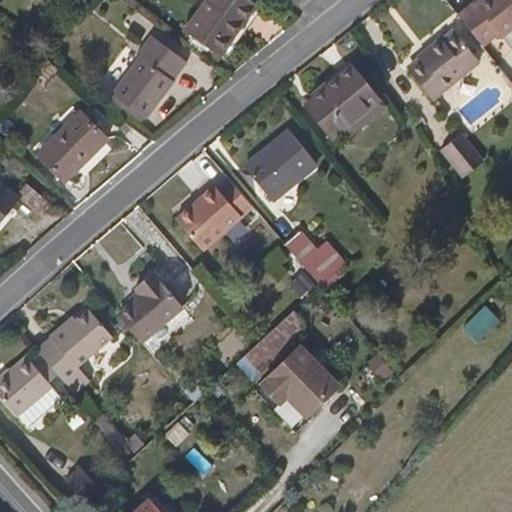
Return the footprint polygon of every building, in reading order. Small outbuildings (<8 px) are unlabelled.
[(260,3),(255,0),(213,0),(190,34),(224,56),(260,3)] [(478,0),(473,0),(458,13),(484,46),(500,34),(503,38),(511,30),(511,0),(485,0),(481,4),(478,0)] [(439,101),(484,66),(451,27),(408,62),(439,101)] [(193,58),(155,32),(142,51),(147,56),(120,93),(153,116),(193,58)] [(353,64),(309,103),(337,135),(349,125),(355,133),(388,103),(353,64)] [(81,112),(38,154),(64,181),(108,140),(81,112)] [(295,131),(251,169),(280,202),(324,165),(295,131)] [(453,134),(433,149),(457,178),(475,163),(453,134)] [(261,208),(237,181),(227,190),(223,186),(182,219),(209,252),(261,208)] [(0,225),(20,207),(37,222),(49,211),(26,189),(14,200),(0,186),(0,225)] [(325,283),(347,261),(329,240),(320,248),(304,230),(290,242),(325,283)] [(126,316),(148,344),(188,310),(160,276),(142,290),(146,293),(134,302),(138,306),(126,316)] [(56,340),(43,351),(46,355),(65,378),(80,396),(96,381),(84,366),(119,337),(97,310),(83,323),(78,317),(53,336),(56,340)] [(305,347),(262,390),(300,429),(344,384),(305,347)] [(379,352),(366,360),(381,382),(393,373),(379,352)] [(65,378),(46,355),(37,363),(33,359),(0,386),(0,390),(23,419),(59,390),(56,385),(65,378)] [(62,487),(83,508),(99,493),(79,470),(62,487)]
